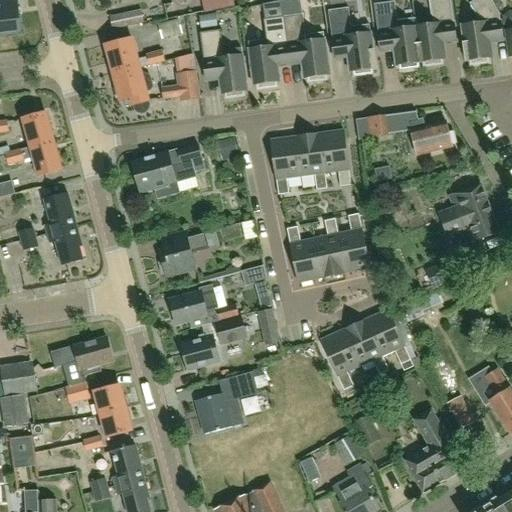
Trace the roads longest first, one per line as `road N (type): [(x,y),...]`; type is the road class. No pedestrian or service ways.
road 1 (residential): [(495,89),(245,129)]
road 2 (residential): [(186,511),(124,298)]
road 3 (residential): [(245,129),(285,299)]
road 4 (residential): [(245,129),(87,152)]
road 5 (residential): [(124,298),(87,152)]
road 6 (residential): [(285,299),(294,336),(377,300),(367,282)]
road 7 (residential): [(124,298),(0,316)]
